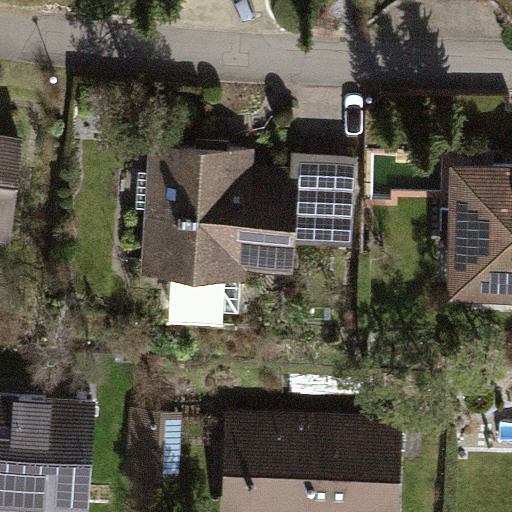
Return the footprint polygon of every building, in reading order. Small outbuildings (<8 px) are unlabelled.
[(0,232),(18,235),(30,138),(0,134),(0,232)] [(151,142),(144,272),(246,277),(246,265),(296,267),(297,235),(353,238),(357,155),(297,152),(296,164),(256,162),(257,148),(151,142)] [(511,164),(456,164),(454,292),(511,292),(511,164)] [(0,387),(0,481),(84,487),(90,394),(0,387)] [(176,406),(137,405),(135,473),(174,474),(176,406)] [(236,414),(233,509),(317,511),(391,511),(395,418),(236,414)]
